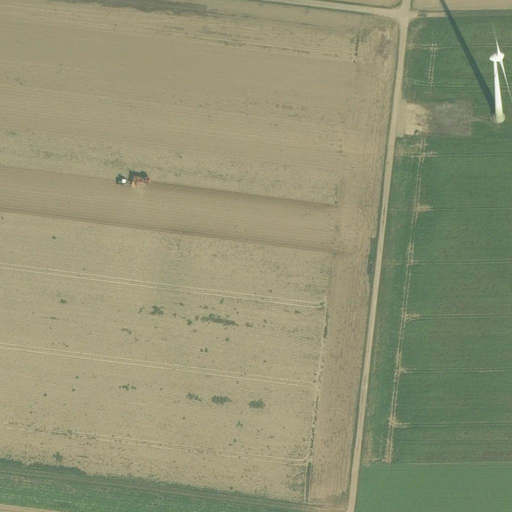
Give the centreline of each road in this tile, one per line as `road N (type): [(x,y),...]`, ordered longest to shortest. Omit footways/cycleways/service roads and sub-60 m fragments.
road 1 (track): [(355,511),(405,0)]
road 2 (track): [(268,511),(0,478)]
road 3 (track): [(403,23),(218,0)]
